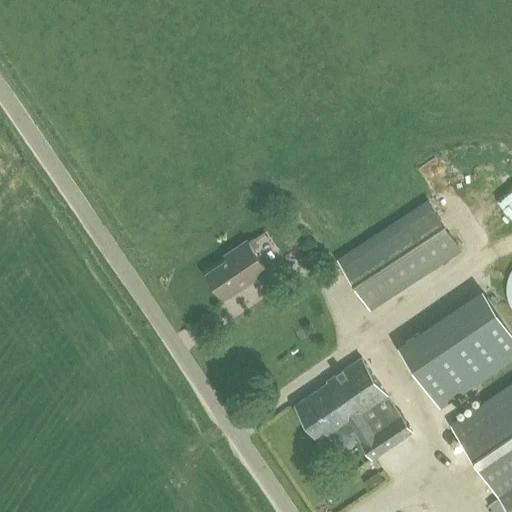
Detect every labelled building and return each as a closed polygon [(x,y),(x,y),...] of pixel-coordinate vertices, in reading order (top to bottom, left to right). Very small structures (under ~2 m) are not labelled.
[(416,158),(424,186),(443,180),(435,152),(416,158)] [(429,201),(339,260),(371,309),(461,249),(429,201)] [(225,298),(268,270),(248,240),(226,255),(229,259),(208,273),(225,298)] [(468,334),(440,293),(385,331),(414,372),(468,334)] [(511,342),(497,321),(427,369),(450,401),(511,358),(511,342)] [(320,439),(331,431),(338,440),(353,429),(373,458),(414,430),(363,357),(296,403),(320,439)] [(511,511),(511,383),(451,425),(510,511),(511,511)]
